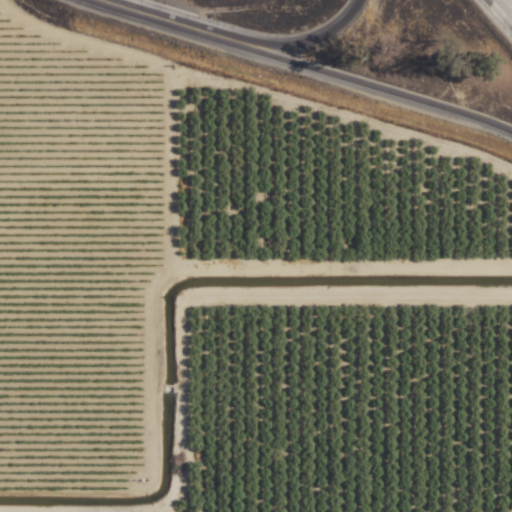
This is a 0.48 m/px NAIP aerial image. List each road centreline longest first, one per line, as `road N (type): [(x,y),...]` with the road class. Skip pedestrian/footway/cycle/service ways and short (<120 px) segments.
road 1 (motorway): [(95,0),(493,123)]
road 2 (motorway): [(356,0),(323,35),(277,45),(98,0)]
